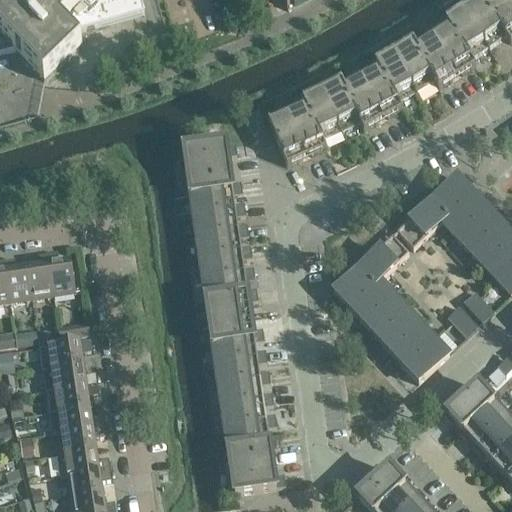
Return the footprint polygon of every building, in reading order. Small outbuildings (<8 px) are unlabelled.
[(0,0),(0,57),(15,53),(44,84),(82,48),(72,37),(145,16),(140,0),(0,0)] [(281,0),(288,13),(312,0),(281,0)] [(482,2),(481,3),(511,45),(511,44),(511,11),(504,0),(485,0),(482,2)] [(464,14),(489,52),(490,52),(489,51),(506,39),(510,46),(511,45),(481,3),(465,15),(464,14)] [(464,15),(447,26),(474,70),(476,69),(471,62),(488,52),(489,53),(489,52),(464,14),(463,15),(464,15)] [(446,27),(430,37),(457,81),(474,70),(447,26),(446,27)] [(414,47),(412,48),(440,92),(457,81),(430,37),(414,47)] [(395,57),(394,58),(417,98),(418,97),(417,96),(434,86),(439,93),(440,92),(412,48),(395,58),(395,57)] [(394,59),(377,68),(401,114),(402,113),(399,106),(416,97),(417,98),(394,58),(394,59)] [(376,69),(359,78),(383,124),(401,114),(377,68),(375,69),(376,69)] [(342,87),(341,87),(365,133),(383,124),(359,78),(342,87)] [(323,96),(322,96),(342,137),(343,137),(342,136),(360,127),(364,134),(365,133),(341,87),(323,97),(323,96)] [(322,97),(304,105),(325,153),(327,152),(323,145),(341,137),(342,138),(342,137),(322,96),(322,97)] [(303,106),(286,114),(307,161),(325,153),(304,105),(303,106)] [(266,123),(287,169),(287,170),(307,161),(286,114),(268,122),(266,123)] [(184,155),(188,178),(229,172),(227,162),(237,160),(235,148),(184,155)] [(188,178),(191,199),(242,192),(241,187),(231,188),(229,172),(188,178)] [(413,254),(442,227),(441,226),(472,198),(457,182),(398,237),(413,254)] [(191,199),(194,221),(245,213),(244,208),(234,209),(233,201),(243,199),(242,192),(191,199)] [(441,226),(442,227),(455,241),(486,212),(472,198),(441,226)] [(455,241),(469,256),(500,227),(486,212),(455,241)] [(194,221),(197,242),(248,235),(247,229),(238,231),(236,222),(246,220),(245,213),(194,221)] [(469,256),(483,271),(511,243),(511,240),(500,227),(469,256)] [(197,242),(200,263),(251,256),(250,251),(241,252),(239,243),(249,242),(248,235),(197,242)] [(334,297),(349,313),(379,284),(380,285),(409,258),(393,241),(334,297)] [(511,243),(483,271),(497,286),(511,271),(511,243)] [(200,263),(204,285),(254,277),(253,272),(244,273),(243,265),(252,263),(251,256),(200,263)] [(58,257),(47,258),(53,301),(76,298),(71,266),(59,268),(58,257)] [(38,271),(27,272),(32,304),(53,301),(47,258),(36,260),(38,271)] [(15,263),(4,265),(10,307),(32,304),(27,272),(17,274),(15,263)] [(0,309),(10,307),(4,265),(0,265),(0,309)] [(511,271),(497,286),(511,301),(511,271)] [(204,285),(207,306),(257,299),(257,293),(247,295),(246,286),(255,285),(254,277),(204,285)] [(349,313),(362,327),(393,299),(380,285),(379,284),(349,313)] [(464,308),(469,313),(481,302),(476,297),(464,308)] [(207,306),(210,327),(251,321),(249,307),(258,306),(257,299),(207,306)] [(362,327),(376,342),(407,314),(393,299),(362,327)] [(469,313),(473,318),(485,307),(481,302),(469,313)] [(473,318),(478,323),(490,312),(485,307),(473,318)] [(447,323),(452,328),(464,317),(459,312),(447,323)] [(490,312),(478,323),(483,328),(495,317),(490,312)] [(376,342),(390,357),(421,329),(407,314),(376,342)] [(452,328),(457,333),(469,322),(464,317),(452,328)] [(210,327),(213,349),(264,341),(263,334),(253,335),(251,321),(210,327)] [(457,333),(461,338),(473,327),(469,322),(457,333)] [(473,327),(461,338),(466,344),(478,332),(473,327)] [(90,340),(88,328),(59,333),(61,344),(90,340)] [(390,357),(404,372),(435,344),(421,329),(390,357)] [(38,348),(36,334),(14,337),(16,352),(38,348)] [(38,334),(36,334),(38,348),(48,347),(47,337),(38,338),(38,334)] [(0,339),(0,353),(15,352),(13,337),(0,339)] [(213,349),(216,370),(267,363),(266,355),(256,356),(255,348),(264,346),(264,341),(213,349)] [(39,352),(43,374),(83,368),(82,358),(93,356),(91,344),(39,352)] [(435,344),(404,372),(419,388),(449,359),(435,344)] [(0,359),(0,371),(1,378),(12,377),(9,358),(0,359)] [(216,370),(219,392),(270,384),(269,376),(259,378),(258,369),(268,368),(267,363),(216,370)] [(511,368),(507,363),(498,372),(506,380),(511,374),(511,368)] [(43,374),(46,396),(98,388),(96,377),(85,379),(83,368),(43,374)] [(3,381),(5,392),(15,391),(13,379),(3,381)] [(219,392),(222,413),(273,405),(272,398),(262,399),(261,390),(271,389),(270,384),(219,392)] [(46,396),(49,417),(90,411),(88,400),(99,399),(98,388),(46,396)] [(459,437),(493,406),(478,390),(444,421),(452,430),(455,427),(462,434),(459,437)] [(474,453),(507,422),(498,403),(497,402),(493,406),(459,437),(467,445),(470,443),(477,450),(474,453)] [(222,413),(226,434),(276,427),(275,419),(266,421),(264,412),(274,410),(273,405),(222,413)] [(52,439),(61,437),(104,431),(102,420),(92,421),(90,411),(49,417),(52,439)] [(488,469),(489,469),(511,446),(511,418),(507,422),(474,453),(482,461),(484,459),(491,466),(488,469)] [(226,434),(229,456),(279,448),(278,441),(269,442),(267,433),(277,432),(276,427),(226,434)] [(61,437),(64,458),(96,454),(95,443),(106,441),(104,431),(61,437)] [(20,445),(22,453),(28,451),(27,444),(20,445)] [(503,484),(503,485),(511,476),(511,446),(489,469),(496,477),(499,474),(506,482),(503,484)] [(229,456),(232,477),(273,471),(271,455),(280,453),(279,448),(229,456)] [(60,481),(68,480),(111,473),(109,462),(98,464),(96,454),(64,458),(57,460),(60,481)] [(273,471),(232,477),(235,500),(286,492),(284,480),(274,481),(273,471)] [(358,502),(367,511),(378,511),(406,486),(403,489),(396,482),(399,479),(392,471),(358,502)] [(68,480),(71,501),(103,496),(101,486),(112,484),(111,473),(68,480)] [(511,476),(503,485),(511,493),(511,491),(511,476)] [(410,511),(421,502),(418,505),(411,497),(414,495),(406,486),(378,511),(410,511)] [(71,501),(72,511),(116,511),(115,505),(105,507),(103,496),(71,501)] [(427,511),(429,510),(421,502),(410,511),(427,511)]
